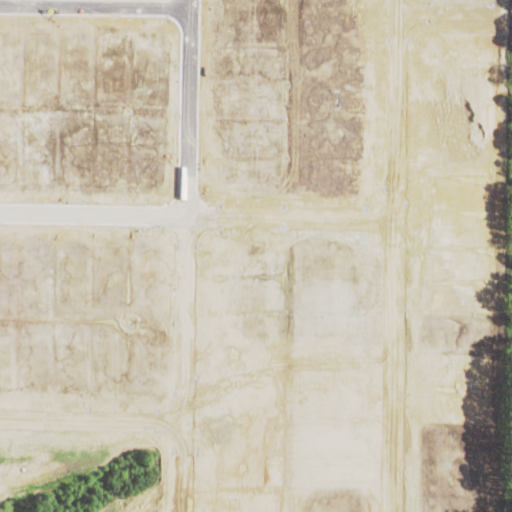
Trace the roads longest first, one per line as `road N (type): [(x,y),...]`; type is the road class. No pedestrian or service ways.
road 1 (residential): [(189,0),(185,419)]
road 2 (residential): [(0,211),(403,218)]
road 3 (residential): [(403,218),(407,0)]
road 4 (residential): [(0,5),(189,10)]
road 5 (residential): [(0,415),(185,419)]
